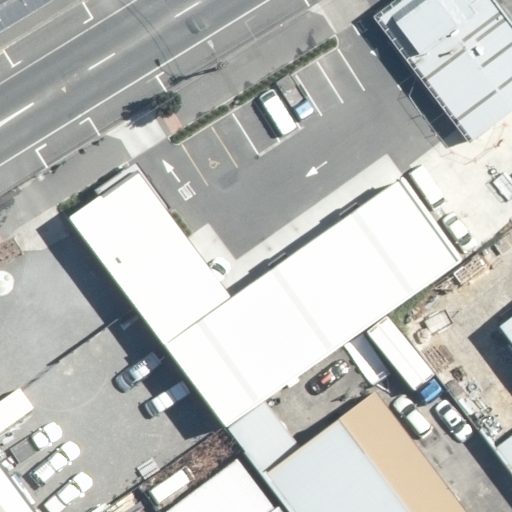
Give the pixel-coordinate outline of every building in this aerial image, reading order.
[(511,106),(511,18),(498,0),(407,0),(381,20),(471,138),(511,106)] [(295,511),(469,511),(377,394),(302,447),(273,411),(267,402),(467,259),(407,178),(235,297),(141,173),(72,223),(295,511)] [(511,306),(493,321),(511,345),(511,306)] [(118,450),(34,343),(2,368),(0,365),(0,437),(44,494),(68,476),(74,484),(118,450)] [(511,475),(511,420),(486,441),(511,475)] [(281,511),(280,510),(242,456),(163,511),(281,511)] [(0,511),(41,511),(0,458),(0,511)]
